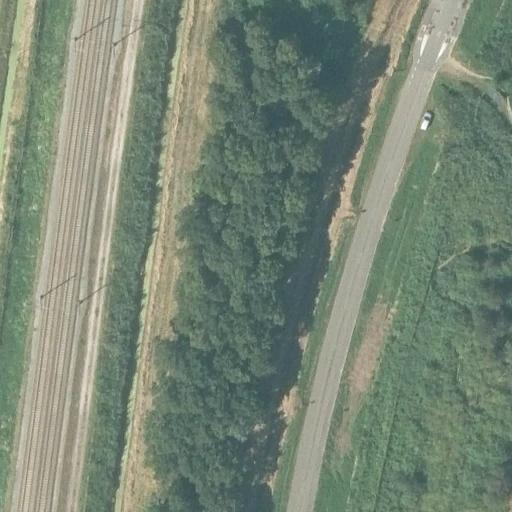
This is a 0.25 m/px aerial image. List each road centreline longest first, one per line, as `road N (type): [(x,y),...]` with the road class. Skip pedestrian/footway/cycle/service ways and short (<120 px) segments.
road 1 (tertiary): [(296,511),(353,272),(449,0)]
road 2 (track): [(73,511),(141,0)]
